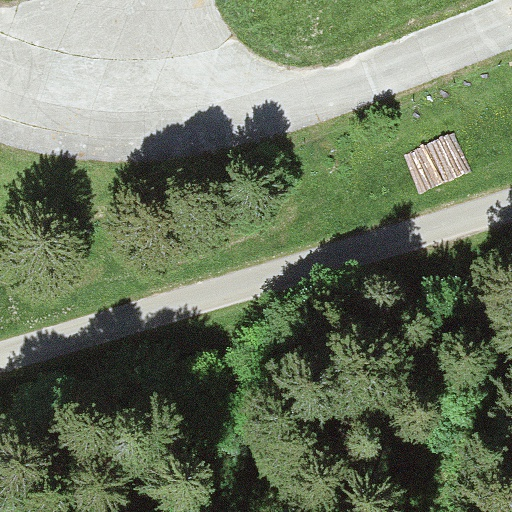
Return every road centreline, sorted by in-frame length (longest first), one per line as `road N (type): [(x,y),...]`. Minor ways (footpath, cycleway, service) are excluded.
road 1 (track): [(511,31),(360,89),(136,115)]
road 2 (track): [(136,115),(0,90)]
